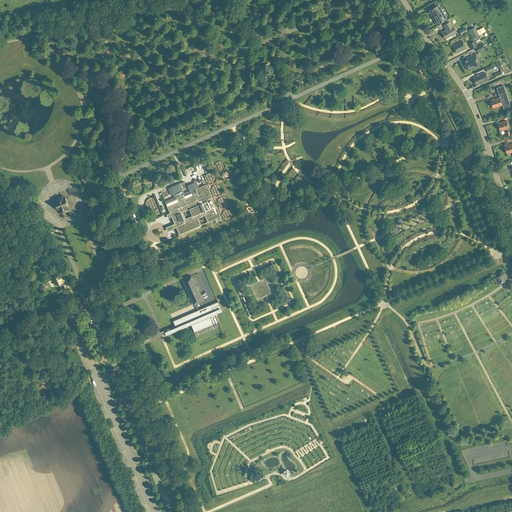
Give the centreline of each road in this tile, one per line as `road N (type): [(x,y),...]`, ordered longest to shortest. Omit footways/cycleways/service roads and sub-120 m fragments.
road 1 (unclassified): [(95,285),(191,511)]
road 2 (tertiary): [(511,216),(466,92),(403,0)]
